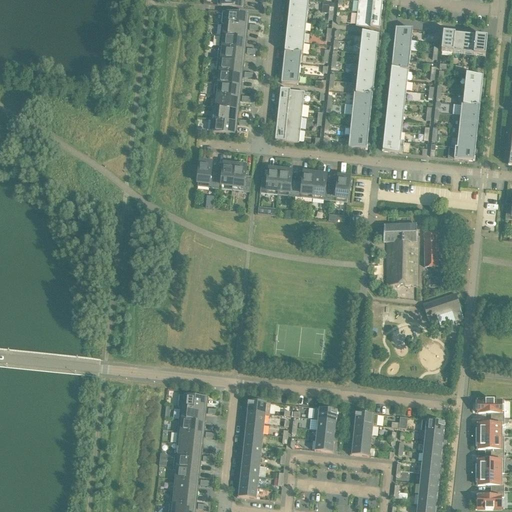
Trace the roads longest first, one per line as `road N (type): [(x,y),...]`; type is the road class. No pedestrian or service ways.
road 1 (residential): [(261,150),(511,177)]
road 2 (residential): [(236,383),(0,359)]
road 3 (residential): [(459,406),(236,383)]
road 4 (residential): [(278,0),(261,150)]
road 5 (residential): [(223,511),(236,383)]
